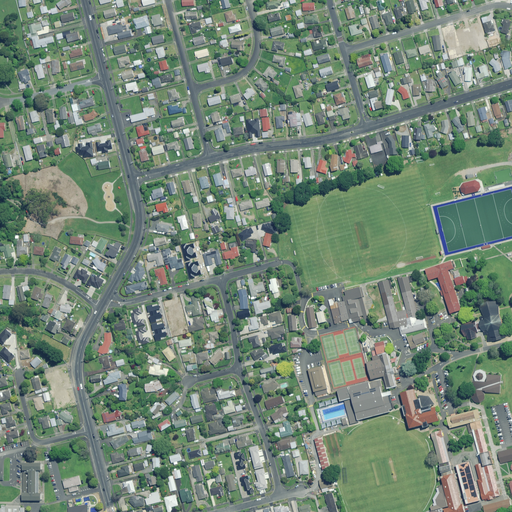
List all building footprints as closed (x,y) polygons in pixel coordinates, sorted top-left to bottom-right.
[(73,2),(71,0),(62,0),(58,4),(62,9),(67,6),(73,2)] [(231,7),(228,0),(220,0),(221,0),(223,9),(231,7)] [(378,8),(379,7),(380,11),(381,10),(384,9),(381,0),(377,1),(376,1),(378,8)] [(416,12),(412,0),(406,2),(409,14),(416,12)] [(418,0),(422,11),(428,9),(426,3),(428,2),(427,0),(418,0)] [(281,5),(281,1),(266,2),(267,9),(278,8),(278,5),(281,5)] [(315,10),(314,3),(302,3),(303,11),(315,10)] [(404,11),(402,6),(393,9),(397,20),(403,18),(401,11),(404,11)] [(355,18),(352,7),(345,9),(348,20),(355,18)] [(116,16),(115,9),(104,12),(105,19),(116,16)] [(76,19),(74,12),(62,15),(64,22),(70,21),(71,21),(76,19)] [(233,16),(232,12),(224,14),(227,23),(236,20),(235,15),(233,16)] [(393,24),(390,12),(382,15),(383,19),(385,19),(387,25),(393,24)] [(281,20),(279,13),(272,14),(268,15),(270,22),(281,20)] [(162,24),(159,14),(152,16),(154,26),(162,24)] [(318,19),(317,15),(314,15),(314,16),(305,17),(305,24),(319,23),(319,19),(318,19)] [(144,27),(150,26),(147,16),(133,19),(136,29),(144,27)] [(380,27),(376,16),(369,18),(373,29),(380,27)] [(502,24),(503,24),(501,32),(507,34),(511,21),(508,19),(505,19),(504,18),(502,24)] [(491,25),(490,21),(483,23),(486,33),(495,30),(493,25),(491,25)] [(201,29),(200,22),(189,25),(191,34),(197,32),(196,30),(201,29)] [(43,29),(42,23),(36,25),(36,24),(30,25),(33,37),(38,35),(38,33),(38,31),(43,29)] [(123,32),(121,24),(107,27),(109,35),(117,33),(118,34),(119,39),(132,36),(130,31),(123,32)] [(241,31),(240,24),(235,25),(235,26),(229,28),(230,34),(241,31)] [(357,31),(356,25),(349,27),(352,36),(363,33),(361,29),(357,31)] [(482,36),(479,25),(472,27),(475,38),(482,36)] [(284,34),(282,26),(270,29),(272,37),(284,34)] [(321,36),(319,26),(312,28),(315,38),(321,36)] [(81,39),(79,31),(72,33),(71,30),(63,32),(63,33),(57,35),(59,39),(68,37),(69,42),(81,39)] [(467,40),(470,39),(468,32),(462,34),(462,33),(458,34),(460,42),(467,40)] [(55,42),(53,36),(40,39),(39,38),(38,35),(33,37),(36,48),(42,47),(42,45),(43,45),(43,47),(48,46),(47,42),(47,41),(48,44),(55,42)] [(165,42),(163,35),(151,38),(153,45),(165,42)] [(441,50),(439,35),(432,37),(435,51),(441,50)] [(453,40),(453,35),(449,35),(449,36),(445,37),(446,40),(447,40),(448,49),(455,48),(453,40)] [(203,36),(199,37),(193,38),(195,46),(205,43),(203,39),(204,39),(203,36)] [(314,51),(322,49),(328,48),(327,47),(325,39),(319,41),(320,42),(312,44),(314,51)] [(228,47),(227,40),(220,41),(221,45),(223,45),(223,48),(228,47)] [(241,40),(232,40),(231,48),(238,48),(238,51),(244,51),(244,40),(241,40)] [(486,41),(480,42),(482,49),(489,47),(487,40),(486,41)] [(284,43),(273,41),(272,50),(277,51),(278,49),(283,50),(284,43)] [(117,55),(125,53),(126,56),(131,54),(130,52),(135,50),(135,47),(129,49),(130,51),(126,52),(124,45),(115,47),(117,55)] [(430,52),(428,45),(419,48),(421,55),(430,52)] [(166,57),(163,47),(155,49),(156,53),(157,53),(159,59),(166,57)] [(84,54),(83,48),(72,51),(73,53),(71,53),(72,58),(84,54)] [(415,56),(418,55),(416,48),(410,50),(410,49),(406,50),(408,58),(415,56)] [(209,56),(207,49),(195,53),(196,59),(209,56)] [(511,51),(504,50),(502,58),(505,69),(507,68),(511,66),(511,65),(510,58),(511,51)] [(404,62),(401,51),(393,53),(397,65),(404,62)] [(380,57),(385,73),(392,71),(387,53),(384,54),(384,55),(380,57)] [(329,54),(317,57),(319,64),(331,60),(329,54)] [(285,57),(274,55),(272,62),(279,63),(279,66),(283,67),(285,57)] [(130,63),(128,56),(117,59),(120,68),(125,67),(125,64),(130,63)] [(233,64),(231,56),(217,59),(219,67),(233,64)] [(372,64),(370,57),(362,59),(362,58),(356,59),(359,68),(372,64)] [(493,67),(494,68),(493,68),(494,72),(495,72),(501,71),(499,63),(493,58),(489,63),(493,67)] [(53,60),(54,74),(58,74),(58,72),(61,72),(60,60),(53,60)] [(168,69),(166,60),(159,62),(161,71),(168,69)] [(86,68),(84,61),(71,64),(73,71),(86,68)] [(210,72),(208,63),(197,66),(199,73),(205,71),(206,73),(210,72)] [(38,72),(40,79),(46,77),(43,64),(36,66),(37,67),(36,67),(37,72),(38,72)] [(489,76),(486,65),(475,69),(478,79),(479,79),(489,76)] [(277,73),(269,67),(263,74),(268,78),(269,76),(273,79),(277,73)] [(333,74),(331,67),(319,70),(321,77),(333,74)] [(25,81),(26,83),(30,82),(29,80),(31,79),(30,75),(28,76),(27,75),(31,74),(29,68),(19,72),(23,82),(25,81)] [(134,77),(132,70),(121,73),(123,80),(134,77)] [(448,73),(449,74),(449,75),(455,86),(461,83),(455,71),(453,73),(452,71),(448,73)] [(448,85),(446,81),(447,81),(444,77),(443,77),(440,72),(436,74),(438,77),(436,79),(442,89),(448,85)] [(173,78),(172,73),(160,77),(162,83),(172,81),(171,78),(173,78)] [(375,86),(372,75),(365,77),(368,88),(375,86)] [(161,87),(159,77),(151,79),(153,86),(155,85),(155,88),(161,87)] [(255,83),(258,87),(257,88),(259,89),(260,88),(264,92),(270,87),(261,78),(255,83)] [(433,87),(433,79),(426,79),(426,92),(435,92),(435,87),(433,87)] [(340,88),(337,81),(325,84),(328,92),(340,88)] [(138,91),(136,82),(126,84),(127,91),(133,90),(134,92),(138,91)] [(303,89),(302,84),(293,87),(296,98),(303,96),(301,89),(303,89)] [(420,91),(422,91),(421,84),(412,85),(413,96),(421,95),(420,91)] [(407,91),(402,86),(398,90),(402,95),(404,100),(409,98),(407,91)] [(254,96),(254,95),(256,93),(251,88),(250,89),(248,88),(245,91),(247,92),(243,95),(248,100),(252,97),(254,96)] [(176,93),(175,89),(168,91),(170,101),(180,98),(178,93),(176,93)] [(395,96),(393,96),(394,90),(388,89),(385,104),(391,106),(392,103),(392,101),(394,101),(395,96)] [(379,96),(377,90),(368,92),(370,98),(379,96)] [(222,100),(226,99),(226,102),(229,101),(228,98),(227,99),(226,94),(221,95),(222,100)] [(241,101),(239,94),(230,97),(232,104),(233,104),(234,107),(240,105),(239,102),(241,101)] [(342,98),(341,94),(334,96),(336,105),(346,102),(344,97),(342,98)] [(221,103),(220,96),(208,99),(209,106),(221,103)] [(77,103),(72,105),(74,112),(77,112),(77,110),(81,109),(81,108),(95,104),(93,97),(83,100),(84,103),(80,104),(78,105),(77,103)] [(377,100),(377,98),(370,100),(373,111),(384,108),(382,101),(378,102),(377,100)] [(499,103),(492,105),(495,116),(496,116),(497,119),(502,117),(502,115),(502,114),(500,108),(500,107),(500,106),(499,103)] [(185,106),(181,107),(179,108),(178,105),(173,107),(173,105),(168,106),(170,115),(183,112),(183,114),(187,113),(185,106)] [(485,106),(478,109),(482,121),(482,120),(488,119),(486,113),(487,113),(487,111),(485,106)] [(48,115),(48,123),(55,122),(54,115),(55,115),(54,108),(47,109),(47,115),(48,115)] [(350,118),(347,108),(339,110),(339,111),(338,112),(339,115),(340,115),(340,116),(342,115),(343,120),(350,118)] [(91,113),(84,115),(86,121),(94,119),(99,114),(95,109),(91,113)] [(267,117),(266,109),(259,110),(260,117),(261,117),(263,131),(269,131),(269,129),(270,129),(269,117),(267,117)] [(30,112),(33,122),(40,120),(38,110),(30,112)] [(74,112),(77,125),(84,123),(82,117),(80,117),(79,111),(77,112),(74,112)] [(332,111),(328,112),(327,112),(330,121),(335,119),(332,111)] [(473,111),(467,112),(468,117),(467,118),(468,120),(469,127),(476,125),(474,117),(473,111)] [(220,121),(218,112),(211,114),(213,123),(220,121)] [(326,116),(324,112),(315,114),(319,125),(325,123),(323,117),(326,116)] [(143,113),(129,117),(130,123),(145,119),(143,113)] [(296,119),(296,113),(290,114),(290,115),(288,115),(289,120),(290,120),(290,127),(297,126),(301,125),(301,119),(296,119)] [(313,125),(309,113),(302,115),(306,127),(313,125)] [(18,122),(20,130),(26,129),(24,115),(17,117),(18,123),(18,122)] [(285,121),(285,116),(276,117),(277,128),(283,128),(283,121),(285,121)] [(457,116),(452,120),(456,126),(457,126),(459,128),(456,130),(459,134),(464,129),(463,127),(465,125),(457,116)] [(177,118),(177,120),(171,122),(173,128),(184,125),(183,122),(184,121),(183,117),(177,118)] [(228,120),(222,121),(219,122),(219,125),(222,124),(224,129),(226,128),(227,133),(231,132),(228,120)] [(448,120),(442,121),(443,126),(441,132),(447,134),(449,127),(448,120)] [(258,131),(256,121),(249,122),(250,132),(258,131)] [(96,125),(88,127),(90,134),(93,133),(93,136),(98,134),(98,132),(103,130),(101,123),(100,124),(100,123),(95,124),(96,125)] [(430,125),(430,123),(424,125),(428,138),(433,137),(432,132),(436,131),(434,124),(430,125)] [(138,137),(139,137),(140,139),(143,138),(143,136),(150,134),(149,130),(145,131),(143,126),(135,128),(138,137)] [(244,134),(242,126),(233,129),(234,136),(244,134)] [(422,128),(415,127),(414,139),(421,140),(421,139),(422,134),(422,128)] [(222,129),(215,131),(218,142),(225,140),(222,129)] [(56,138),(58,144),(62,143),(64,147),(71,145),(68,134),(61,136),(61,137),(56,138)] [(389,148),(390,155),(398,154),(397,148),(396,148),(395,141),(391,135),(386,138),(389,143),(389,148)] [(140,139),(135,140),(137,145),(138,145),(139,147),(143,146),(142,144),(145,143),(144,138),(143,138),(140,139)] [(194,149),(191,138),(184,139),(187,150),(194,149)] [(101,141),(97,142),(98,151),(103,150),(103,153),(109,152),(109,149),(113,148),(112,142),(112,139),(108,140),(107,141),(107,142),(101,143),(101,141)] [(94,149),(93,141),(89,142),(89,145),(84,146),(83,143),(79,143),(79,146),(77,146),(78,152),(80,152),(80,154),(82,154),(82,155),(84,155),(84,157),(90,156),(90,157),(95,156),(94,149)] [(180,150),(178,141),(166,144),(168,151),(174,149),(175,151),(180,150)] [(377,144),(369,147),(371,154),(383,150),(381,144),(381,143),(377,144)] [(40,152),(41,157),(48,156),(45,144),(38,146),(39,152),(40,152)] [(362,144),(354,146),(358,160),(369,156),(367,150),(364,151),(362,146),(362,144)] [(24,146),(28,160),(34,158),(30,145),(24,146)] [(165,153),(163,145),(151,148),(153,156),(165,153)] [(149,160),(145,146),(138,148),(142,162),(149,160)] [(352,150),(345,150),(346,156),(345,157),(343,156),(342,157),(343,161),(344,161),(350,164),(353,157),(352,154),(352,150)] [(7,168),(14,166),(11,153),(4,155),(7,168)] [(338,155),(332,154),(331,159),(330,165),(332,172),(338,170),(337,166),(338,155)] [(310,157),(303,158),(303,162),(304,162),(305,168),(312,168),(312,165),(311,165),(310,157)] [(327,162),(320,159),(317,171),(326,174),(328,168),(325,167),(327,162)] [(100,169),(111,167),(110,160),(99,162),(99,163),(100,169)] [(269,163),(262,165),(265,176),(267,176),(272,174),(270,167),(271,167),(270,164),(269,164),(269,163)] [(253,166),(248,168),(248,169),(245,170),(246,177),(252,175),(252,176),(254,175),(253,175),(257,174),(255,168),(253,168),(253,166)] [(235,169),(231,170),(233,178),(243,175),(241,168),(235,170),(235,169)] [(221,173),(214,175),(217,186),(224,185),(225,189),(230,187),(228,179),(226,180),(224,180),(221,173)] [(207,177),(206,176),(200,178),(203,189),(211,187),(209,178),(208,179),(207,179),(207,177)] [(193,192),(190,179),(185,181),(185,180),(183,181),(184,187),(185,187),(186,193),(193,192)] [(480,183),(476,180),(463,183),(461,188),(462,192),(466,195),(479,192),(481,188),(480,183)] [(174,181),(168,183),(169,188),(170,188),(171,195),(175,194),(174,192),(177,191),(176,188),(175,184),(174,181)] [(163,187),(154,190),(155,193),(153,193),(155,200),(158,199),(157,198),(165,196),(163,187)] [(263,201),(255,203),(257,209),(270,206),(269,202),(268,198),(262,199),(263,201)] [(247,201),(241,203),(241,204),(239,204),(240,211),(253,208),(251,200),(247,201)] [(167,202),(157,205),(159,211),(159,212),(164,210),(165,213),(170,211),(167,202)] [(226,207),(225,207),(225,212),(228,212),(228,219),(235,219),(236,207),(229,207),(226,207)] [(214,214),(209,217),(212,223),(218,220),(219,220),(219,219),(222,218),(219,210),(217,211),(216,208),(212,210),(214,214)] [(198,213),(194,214),(194,219),(195,219),(196,227),(203,227),(202,216),(202,213),(198,213)] [(186,215),(178,217),(180,223),(181,222),(183,230),(190,228),(186,215)] [(171,225),(159,223),(159,224),(158,223),(157,228),(158,228),(158,230),(169,232),(171,225)] [(265,224),(263,224),(261,229),(263,230),(265,230),(264,231),(275,234),(278,225),(268,223),(267,224),(266,223),(265,224)] [(221,230),(218,225),(213,227),(212,228),(215,233),(221,230)] [(244,231),(239,233),(243,240),(253,235),(252,234),(255,232),(252,227),(249,228),(248,227),(243,230),(244,231)] [(273,235),(266,233),(265,234),(266,234),(265,237),(264,239),(265,239),(264,244),(271,246),(271,245),(270,245),(273,235)] [(85,237),(72,236),(71,243),(84,245),(85,237)] [(102,238),(96,249),(102,253),(109,241),(103,237),(102,238)] [(159,238),(156,238),(156,239),(155,239),(157,247),(168,244),(166,237),(159,238)] [(253,240),(247,239),(247,246),(252,246),(252,247),(252,251),(257,252),(257,248),(258,240),(256,240),(254,239),(253,240)] [(18,240),(18,257),(24,257),(24,254),(28,254),(28,247),(24,247),(23,240),(18,240)] [(120,252),(122,248),(121,247),(122,246),(122,245),(123,244),(118,241),(117,243),(116,246),(111,243),(109,247),(112,248),(113,248),(120,252)] [(1,247),(2,252),(4,251),(5,251),(7,258),(13,256),(12,252),(11,248),(10,244),(1,247)] [(34,254),(44,255),(45,247),(35,246),(34,254)] [(54,251),(50,258),(56,261),(57,260),(60,255),(63,249),(56,246),(55,247),(54,251)] [(238,246),(232,248),(232,250),(225,252),(223,253),(224,259),(225,259),(227,258),(227,259),(229,258),(231,258),(232,259),(234,258),(236,258),(236,256),(241,255),(238,246)] [(109,251),(107,254),(111,256),(111,255),(115,257),(116,256),(117,257),(120,252),(113,248),(112,248),(110,252),(109,251)] [(167,249),(163,250),(163,251),(163,252),(162,252),(165,262),(166,261),(167,264),(168,264),(171,263),(172,269),(177,268),(177,269),(178,269),(185,267),(183,258),(178,259),(177,256),(172,257),(171,256),(171,255),(171,254),(172,254),(171,248),(167,249)] [(211,251),(203,253),(207,266),(209,265),(214,264),(213,260),(212,257),(215,257),(217,264),(217,265),(223,264),(219,249),(216,250),(211,251)] [(161,252),(148,256),(150,262),(157,260),(158,263),(159,266),(165,265),(161,252)] [(73,257),(67,253),(65,257),(61,263),(64,264),(62,267),(66,269),(73,257)] [(190,253),(191,257),(188,258),(187,254),(184,255),(186,266),(194,264),(196,273),(201,272),(201,270),(204,270),(201,258),(198,258),(197,255),(194,256),(193,253),(190,253)] [(74,256),(71,262),(74,263),(77,265),(80,259),(74,256)] [(108,264),(103,262),(102,263),(99,257),(93,261),(98,268),(104,271),(108,264)] [(136,272),(144,276),(147,272),(145,271),(146,269),(142,267),(144,264),(139,262),(136,268),(137,268),(136,270),(137,270),(137,271),(136,272)] [(165,267),(155,270),(157,276),(159,276),(160,280),(162,285),(169,284),(165,267)] [(79,278),(81,279),(86,270),(83,268),(81,270),(79,269),(74,277),(77,279),(78,278),(78,279),(79,278)] [(450,269),(438,273),(452,314),(464,310),(450,269)] [(83,280),(82,281),(83,281),(83,282),(86,283),(91,275),(88,274),(89,272),(86,270),(81,279),(82,279),(83,280)] [(142,281),(144,276),(136,272),(136,273),(135,274),(134,273),(134,274),(133,274),(129,280),(134,282),(135,280),(139,282),(140,280),(142,281)] [(92,276),(87,284),(91,286),(91,285),(92,286),(92,285),(93,285),(95,287),(97,288),(98,287),(100,288),(101,287),(105,280),(96,275),(94,274),(92,276)] [(390,280),(379,282),(391,328),(399,326),(401,335),(428,329),(425,319),(420,320),(410,276),(399,279),(407,309),(397,311),(390,280)] [(465,276),(456,279),(458,287),(470,283),(468,276),(465,277),(465,276)] [(277,277),(271,279),(272,284),(271,284),(270,284),(271,290),(273,290),(275,298),(281,297),(280,291),(279,285),(278,281),(277,277)] [(145,282),(136,284),(138,290),(139,290),(140,289),(140,291),(149,289),(147,282),(145,282)] [(249,283),(253,296),(259,295),(258,292),(266,290),(265,284),(264,284),(256,286),(255,285),(255,282),(254,282),(251,283),(249,283)] [(138,290),(136,284),(127,286),(128,290),(126,290),(127,294),(136,292),(136,290),(137,290),(138,290)] [(11,299),(13,286),(5,285),(4,292),(5,292),(4,299),(11,299)] [(23,287),(23,286),(18,287),(19,295),(19,296),(20,296),(21,301),(27,300),(25,292),(23,287)] [(42,293),(44,289),(36,286),(34,292),(32,298),(39,301),(40,298),(42,293)] [(364,287),(346,291),(347,295),(344,296),(351,323),(365,320),(366,321),(372,320),(364,287)] [(244,289),(239,290),(240,297),(241,305),(241,307),(241,309),(249,308),(249,304),(248,295),(247,288),(246,289),(244,289)] [(444,304),(439,290),(432,292),(437,306),(444,304)] [(45,299),(43,306),(49,308),(51,302),(54,296),(47,293),(45,299)] [(208,296),(205,297),(206,298),(209,313),(211,313),(213,321),(214,321),(214,320),(215,320),(216,322),(220,321),(219,319),(219,318),(220,318),(220,319),(221,318),(224,317),(224,314),(219,316),(218,313),(217,309),(216,309),(214,303),(215,303),(213,302),(212,299),(208,296)] [(336,325),(351,322),(346,301),(335,303),(333,299),(330,300),(336,325)] [(194,304),(186,306),(187,311),(193,310),(194,315),(201,314),(200,309),(201,309),(200,306),(199,306),(198,300),(193,302),(194,304)] [(260,300),(254,302),(257,314),(264,312),(263,310),(272,307),(271,300),(265,302),(261,303),(260,300)] [(500,314),(500,301),(480,305),(484,316),(481,317),(482,323),(479,324),(480,330),(483,329),(485,336),(488,334),(489,342),(500,341),(508,338),(503,320),(500,314)] [(71,305),(66,304),(66,306),(62,305),(62,306),(61,311),(67,312),(67,313),(68,313),(71,313),(72,308),(72,307),(70,307),(71,305)] [(150,311),(151,314),(158,312),(157,311),(157,309),(161,308),(160,304),(154,306),(153,304),(147,305),(149,311),(150,311)] [(324,311),(318,313),(321,324),(328,322),(325,310),(327,307),(323,304),(320,309),(324,311)] [(176,307),(175,307),(176,309),(170,310),(172,317),(178,315),(180,322),(185,320),(181,306),(176,307)] [(132,315),(133,318),(138,317),(138,316),(138,315),(141,314),(140,314),(143,313),(141,307),(133,309),(134,312),(132,312),(133,315),(132,315)] [(244,310),(238,311),(240,318),(252,315),(250,308),(244,310)] [(56,310),(55,310),(52,314),(56,316),(55,317),(60,320),(63,314),(61,312),(61,311),(59,310),(57,314),(56,313),(57,311),(56,310)] [(281,311),(269,314),(271,322),(276,320),(277,324),(283,322),(283,319),(281,311)] [(158,312),(151,314),(152,316),(150,316),(152,322),(157,321),(157,319),(163,317),(162,313),(158,314),(158,313),(158,312)] [(44,313),(42,319),(47,322),(50,316),(44,313)] [(289,315),(291,330),(298,330),(297,321),(296,314),(295,314),(289,315)] [(267,315),(261,316),(263,323),(264,323),(265,325),(270,324),(267,315)] [(307,327),(318,324),(317,320),(319,319),(319,318),(314,319),(313,315),(307,316),(308,320),(306,320),(307,327)] [(198,316),(194,317),(194,320),(193,321),(194,322),(193,322),(194,324),(189,325),(191,332),(205,328),(204,323),(206,323),(204,318),(199,319),(198,316)] [(253,325),(250,326),(251,330),(260,328),(257,316),(251,318),(253,325)] [(138,317),(133,318),(134,322),(135,324),(137,324),(138,326),(146,324),(144,318),(142,319),(142,318),(139,319),(139,318),(138,317)] [(77,323),(69,319),(64,328),(72,333),(77,323)] [(124,319),(120,320),(121,322),(114,324),(116,331),(117,330),(127,328),(124,319)] [(54,322),(51,320),(46,329),(56,334),(58,332),(59,333),(59,332),(61,329),(59,328),(61,326),(57,324),(58,323),(54,321),(54,322)] [(155,329),(156,332),(162,330),(162,329),(162,328),(166,327),(165,322),(158,324),(158,322),(152,324),(154,330),(155,329)] [(136,333),(137,337),(143,335),(143,334),(143,333),(145,332),(148,331),(146,325),(138,327),(139,330),(137,331),(137,333),(136,333)] [(284,325),(268,329),(270,336),(272,335),(273,339),(281,337),(281,334),(286,333),(284,325)] [(7,329),(2,334),(8,339),(9,338),(10,338),(13,335),(12,334),(7,329)] [(162,330),(156,332),(157,334),(155,335),(156,340),(162,339),(162,337),(168,335),(167,331),(163,332),(163,331),(162,330)] [(218,331),(210,332),(211,340),(208,341),(209,343),(204,344),(205,349),(212,348),(215,347),(215,345),(215,343),(216,342),(216,339),(220,338),(218,331)] [(414,335),(408,337),(412,349),(418,347),(417,344),(426,341),(425,338),(427,337),(425,331),(414,336),(414,335)] [(101,345),(98,352),(103,354),(108,353),(110,349),(109,349),(110,346),(112,341),(112,332),(105,332),(105,340),(103,346),(101,345)] [(8,339),(2,334),(0,336),(0,340),(3,344),(4,345),(7,341),(8,340),(8,339)] [(259,334),(250,337),(251,342),(253,341),(255,347),(262,345),(259,334)] [(143,335),(137,337),(138,340),(139,340),(140,342),(142,342),(143,344),(151,342),(149,337),(147,337),(146,337),(144,337),(144,336),(143,335)] [(299,341),(292,341),(292,347),(303,347),(303,337),(299,337),(299,341)] [(191,338),(179,341),(180,347),(193,345),(191,338)] [(388,354),(385,341),(376,343),(378,350),(373,351),(374,357),(388,354)] [(269,346),(271,353),(274,352),(274,354),(284,352),(288,351),(286,345),(283,346),(283,342),(269,346)] [(163,351),(170,361),(177,357),(169,346),(163,351)] [(0,353),(5,358),(11,352),(10,351),(9,350),(10,350),(6,347),(5,348),(0,353)] [(256,349),(251,352),(255,360),(262,356),(264,359),(269,356),(267,353),(266,353),(263,348),(257,352),(256,349)] [(23,355),(21,355),(22,360),(31,358),(29,349),(22,351),(23,355)] [(225,354),(220,349),(210,360),(215,365),(217,363),(221,359),(222,360),(224,358),(223,357),(225,354)] [(11,352),(5,358),(10,362),(15,357),(16,356),(13,353),(12,353),(11,352)] [(203,360),(209,359),(209,358),(208,352),(198,353),(199,364),(204,363),(203,360)] [(194,353),(183,355),(184,362),(190,361),(191,363),(197,362),(196,353),(194,354),(194,353)] [(393,369),(389,354),(374,358),(375,361),(368,363),(373,380),(386,377),(389,388),(397,386),(394,375),(397,375),(395,369),(393,369)] [(104,362),(105,368),(112,366),(110,361),(110,360),(109,356),(109,355),(100,357),(101,363),(103,362),(104,362)] [(155,358),(149,355),(148,358),(149,359),(148,362),(152,364),(153,361),(154,361),(153,362),(158,364),(159,361),(160,360),(155,358),(155,359),(154,358),(155,358)] [(38,356),(31,362),(36,368),(43,361),(38,356)] [(161,365),(154,364),(154,367),(151,366),(149,374),(168,377),(169,369),(164,368),(164,370),(161,369),(161,365)] [(272,367),(261,370),(262,374),(262,375),(261,375),(262,378),(267,377),(266,373),(272,372),(272,374),(278,372),(277,369),(279,369),(278,365),(272,366),(272,367)] [(324,366),(309,370),(316,397),(331,393),(324,366)] [(474,376),(476,380),(476,389),(474,391),(473,394),(473,401),(484,403),(488,395),(483,391),(484,383),(486,381),(488,375),(488,373),(486,371),(484,368),(480,368),(476,370),(474,376)] [(122,377),(120,371),(109,374),(110,376),(106,377),(106,379),(104,380),(106,385),(119,381),(118,378),(122,377)] [(57,373),(51,375),(55,388),(65,385),(64,381),(64,380),(62,381),(60,377),(58,377),(57,373)] [(0,387),(9,386),(7,377),(6,377),(0,378),(0,383),(0,387)] [(39,377),(32,379),(35,391),(42,389),(39,377)] [(154,383),(146,384),(147,392),(153,391),(157,391),(161,389),(163,388),(160,380),(154,383)] [(280,385),(274,380),(271,383),(263,385),(265,393),(275,390),(280,385)] [(351,421),(351,424),(395,412),(390,396),(386,397),(381,380),(371,383),(371,382),(338,391),(342,402),(345,401),(351,421)] [(120,400),(127,400),(128,389),(126,383),(119,385),(120,390),(120,395),(120,400)] [(209,387),(204,388),(204,390),(201,391),(204,403),(217,399),(216,393),(214,394),(211,395),(209,387)] [(65,389),(58,390),(61,399),(57,400),(58,407),(63,406),(69,399),(67,397),(65,389)] [(417,389),(399,394),(410,432),(442,423),(437,408),(423,412),(419,396),(417,389)] [(0,401),(12,399),(10,390),(3,392),(3,393),(0,393),(1,395),(0,395),(0,401)] [(222,390),(218,391),(220,399),(223,398),(223,399),(237,395),(236,393),(235,390),(230,391),(230,390),(224,392),(223,391),(222,391),(222,390)] [(176,391),(165,401),(170,406),(171,405),(180,396),(176,391)] [(197,393),(191,395),(192,400),(193,406),(194,406),(194,407),(195,409),(201,407),(197,393)] [(282,395),(265,401),(267,408),(268,410),(279,406),(278,405),(285,402),(284,398),(282,395)] [(43,401),(41,396),(34,398),(36,409),(37,408),(38,411),(45,409),(43,403),(44,403),(43,401)] [(419,396),(423,412),(437,408),(436,405),(430,396),(419,396)] [(234,405),(233,400),(228,401),(230,406),(224,408),(226,414),(237,411),(235,404),(234,405)] [(153,412),(156,415),(160,410),(161,410),(165,409),(165,408),(167,406),(163,403),(161,405),(158,402),(157,402),(155,404),(156,405),(151,410),(153,412)] [(10,403),(1,405),(3,414),(4,414),(9,413),(8,411),(13,410),(11,403),(10,403)] [(209,404),(205,406),(207,414),(206,414),(208,421),(214,419),(213,415),(219,413),(216,404),(210,406),(209,404)] [(278,412),(272,415),(276,422),(276,423),(280,421),(281,421),(280,418),(282,417),(284,415),(286,417),(289,413),(287,406),(281,408),(278,411),(278,412)] [(108,412),(102,413),(105,423),(117,420),(117,417),(121,416),(123,413),(117,409),(116,411),(115,413),(110,414),(109,412),(108,412)] [(480,409),(449,416),(452,428),(468,424),(470,433),(474,432),(479,454),(482,454),(484,463),(477,464),(480,479),(479,479),(484,500),(489,499),(489,500),(495,499),(494,497),(501,495),(493,464),(494,463),(491,450),(489,451),(481,420),(482,419),(480,409)] [(69,415),(63,411),(59,417),(66,421),(72,423),(74,416),(69,415)] [(194,416),(191,417),(192,420),(193,424),(204,421),(203,414),(197,416),(196,415),(194,416)] [(244,414),(233,417),(234,422),(235,426),(242,425),(241,420),(245,419),(244,414)] [(10,427),(17,425),(15,420),(14,420),(13,416),(12,416),(6,418),(2,419),(3,424),(7,423),(8,428),(10,427)] [(51,427),(48,416),(39,419),(40,423),(42,422),(44,429),(51,427)] [(169,419),(168,419),(159,425),(162,431),(172,425),(169,419)] [(181,420),(175,422),(176,428),(188,425),(186,419),(181,420)] [(132,422),(134,429),(140,427),(140,428),(146,426),(145,420),(139,421),(139,420),(132,422)] [(281,432),(282,437),(294,434),(290,420),(284,422),(285,427),(286,431),(281,432)] [(218,421),(209,424),(211,430),(209,430),(210,435),(220,432),(220,433),(228,431),(226,425),(221,427),(220,425),(219,425),(218,421)] [(115,424),(109,425),(110,431),(107,432),(109,436),(125,432),(124,427),(118,428),(118,429),(117,429),(115,424)] [(194,428),(186,430),(189,442),(196,440),(194,433),(195,433),(194,428)] [(17,430),(6,433),(9,443),(14,442),(13,438),(19,437),(19,436),(18,430),(17,430)] [(137,437),(134,438),(135,444),(154,439),(152,435),(152,432),(150,430),(148,431),(147,430),(139,432),(139,435),(139,436),(139,437),(137,437)] [(442,430),(432,433),(441,464),(449,462),(442,437),(444,437),(442,430)] [(115,439),(110,442),(115,449),(130,440),(127,435),(123,438),(122,436),(116,440),(115,439)] [(246,436),(240,438),(241,441),(237,442),(239,448),(254,444),(252,439),(248,440),(247,440),(246,436)] [(325,469),(332,467),(323,437),(316,439),(325,469)] [(282,441),(278,442),(280,451),(292,448),(293,449),(298,447),(296,441),(293,442),(292,443),(291,439),(288,439),(282,441)] [(220,445),(217,446),(218,449),(215,450),(216,454),(231,450),(230,445),(225,446),(225,444),(224,443),(219,444),(220,445)] [(253,458),(260,456),(260,453),(259,451),(260,450),(259,445),(250,448),(251,453),(252,453),(253,458)] [(130,450),(128,451),(130,456),(131,456),(131,457),(139,455),(142,454),(142,452),(140,447),(138,448),(138,447),(130,449),(130,450)] [(201,449),(189,452),(190,459),(202,456),(201,449)] [(293,451),(294,458),(296,457),(301,456),(299,449),(293,451)] [(241,451),(235,453),(236,456),(237,459),(240,458),(241,460),(237,461),(238,465),(238,466),(239,470),(247,468),(246,464),(245,464),(244,461),(246,460),(245,453),(242,454),(241,451)] [(118,452),(111,454),(113,462),(113,464),(120,462),(120,461),(126,460),(124,453),(118,454),(118,452)] [(180,454),(170,456),(172,463),(174,462),(175,465),(178,464),(178,462),(182,460),(180,454)] [(283,457),(286,467),(293,466),(290,455),(289,454),(287,454),(287,456),(283,457)] [(261,459),(260,456),(253,458),(255,464),(254,464),(255,469),(264,467),(263,462),(262,462),(261,459)] [(153,462),(154,468),(160,468),(160,463),(161,463),(161,461),(160,461),(160,458),(153,458),(153,459),(153,461),(153,462)] [(461,470),(464,472),(464,470),(470,469),(472,470),(473,467),(472,466),(472,465),(472,464),(472,463),(471,462),(471,461),(469,460),(469,461),(464,462),(463,459),(458,460),(456,463),(460,465),(460,466),(461,467),(461,468),(462,469),(461,470)] [(208,462),(205,463),(207,470),(213,468),(213,469),(215,468),(216,467),(214,460),(212,461),(212,460),(208,461),(208,462)] [(300,461),(301,475),(309,474),(308,460),(300,461)] [(441,464),(444,476),(455,473),(451,461),(441,464)] [(42,462),(23,462),(22,470),(30,470),(29,492),(22,492),(22,500),(41,500),(42,493),(37,493),(37,470),(42,470),(42,462)] [(144,462),(134,464),(136,471),(141,470),(146,469),(144,462)] [(122,469),(118,470),(119,477),(131,474),(129,465),(122,467),(122,469)] [(200,465),(192,467),(195,478),(197,477),(197,479),(198,482),(204,481),(200,465)] [(293,466),(286,467),(288,478),(296,476),(293,466)] [(259,481),(266,479),(266,476),(265,473),(266,473),(265,468),(256,470),(257,476),(258,475),(259,481)] [(182,477),(180,470),(172,472),(173,476),(174,479),(177,479),(179,478),(182,477)] [(466,511),(457,473),(443,476),(440,477),(441,480),(444,479),(445,484),(439,486),(441,492),(437,499),(438,504),(432,506),(433,510),(432,510),(432,511),(446,511),(447,511),(446,511),(466,511)] [(228,483),(235,481),(235,480),(233,474),(226,476),(227,479),(228,483)] [(80,475),(62,480),(65,490),(83,485),(80,475)] [(249,475),(241,477),(242,482),(243,486),(245,485),(246,491),(248,490),(249,494),(253,493),(255,493),(253,487),(251,488),(249,480),(250,480),(249,475)] [(151,477),(148,478),(149,479),(148,479),(149,481),(150,486),(158,484),(156,476),(151,477)] [(168,482),(171,491),(176,490),(177,490),(174,479),(173,476),(169,477),(170,482),(168,482)] [(464,482),(461,483),(467,504),(481,500),(475,479),(472,480),(471,476),(463,478),(464,482)] [(328,492),(325,478),(319,480),(321,489),(322,493),(328,492)] [(269,488),(266,479),(259,481),(260,482),(256,483),(258,491),(261,490),(265,489),(269,488)] [(133,480),(124,483),(125,487),(128,486),(129,493),(130,493),(136,492),(133,480)] [(236,483),(235,481),(228,483),(230,492),(237,490),(236,483)] [(200,484),(196,485),(197,491),(197,494),(198,494),(198,493),(200,500),(206,498),(206,497),(205,494),(203,485),(200,485),(200,484)] [(223,486),(211,489),(213,495),(220,494),(220,496),(225,495),(223,486)] [(180,490),(183,502),(188,501),(188,503),(190,502),(195,501),(192,490),(187,491),(186,489),(180,490)] [(150,498),(146,499),(147,505),(162,502),(159,491),(152,493),(153,494),(153,496),(150,496),(150,498)] [(336,497),(333,498),(332,493),(325,495),(329,511),(336,511),(334,503),(337,502),(336,497)] [(179,505),(176,495),(165,498),(168,511),(172,511),(173,511),(172,507),(179,505)] [(131,499),(129,501),(134,506),(135,507),(145,506),(144,503),(145,503),(144,498),(140,498),(140,499),(138,500),(134,496),(133,496),(130,499),(131,499)] [(511,503),(510,498),(484,506),(485,511),(492,511),(511,506),(511,503)] [(93,511),(91,503),(86,504),(86,505),(84,506),(85,511),(93,511)]
